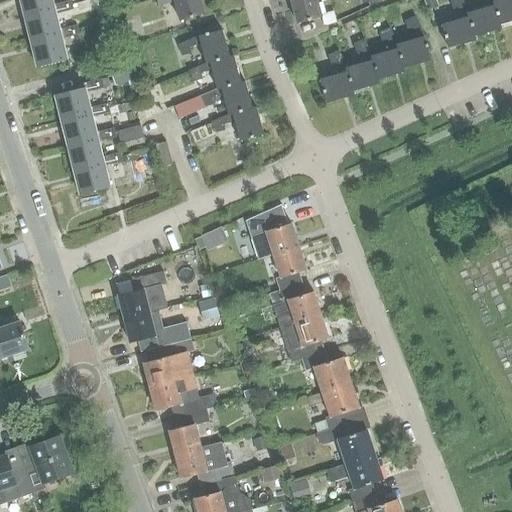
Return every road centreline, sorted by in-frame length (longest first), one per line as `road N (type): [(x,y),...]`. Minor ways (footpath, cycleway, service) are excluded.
road 1 (residential): [(451,511),(314,156)]
road 2 (residential): [(52,272),(314,156)]
road 3 (residential): [(314,156),(511,68)]
road 4 (residential): [(314,156),(268,56),(253,0)]
road 5 (residential): [(52,272),(0,114)]
road 6 (residential): [(141,511),(88,377)]
